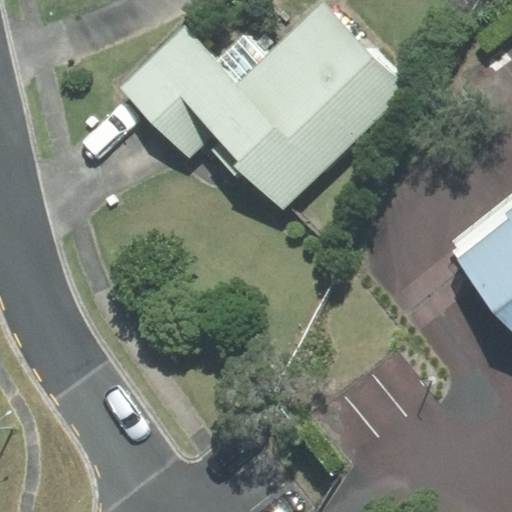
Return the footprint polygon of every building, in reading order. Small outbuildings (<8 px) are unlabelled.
[(204,20),(136,83),(170,119),(204,154),(236,124),(245,134),(271,162),(305,197),(427,83),(348,0),(343,0),(285,55),(259,79),(235,53),(204,20)] [(260,30),(235,53),(259,79),(285,55),(260,30)] [(271,162),(245,134),(233,144),(247,158),(260,172),(271,162)] [(511,198),(468,232),(483,251),(511,227),(511,198)] [(511,227),(483,251),(511,288),(511,227)]
